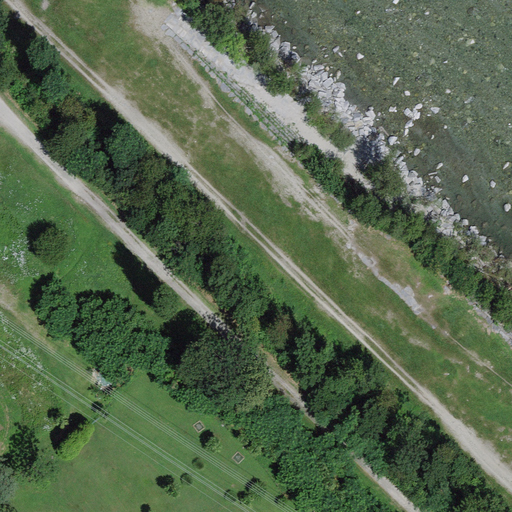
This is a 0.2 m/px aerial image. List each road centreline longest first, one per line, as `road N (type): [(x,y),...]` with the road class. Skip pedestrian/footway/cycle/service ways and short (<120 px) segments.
road 1 (track): [(0,103),(422,511)]
road 2 (track): [(126,0),(339,143)]
